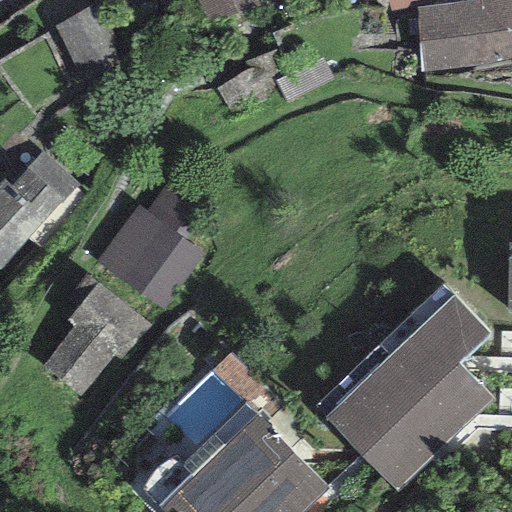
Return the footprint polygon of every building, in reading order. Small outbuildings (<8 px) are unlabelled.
[(264,0),(196,0),(206,25),(265,2),(264,0)] [(385,0),(389,13),(411,7),(410,5),(428,0),(385,0)] [(511,0),(477,0),(416,8),(419,74),(511,59),(511,0)] [(0,268),(76,185),(40,152),(10,185),(4,180),(0,183),(0,268)] [(195,199),(168,180),(146,211),(136,204),(95,263),(165,311),(205,252),(185,238),(207,207),(195,199)] [(160,334),(96,283),(66,320),(73,327),(41,366),(79,397),(113,355),(132,370),(160,334)] [(488,334),(452,296),(326,419),(396,490),(491,397),(458,364),(488,334)] [(257,421),(164,511),(297,511),(322,488),(257,421)]
